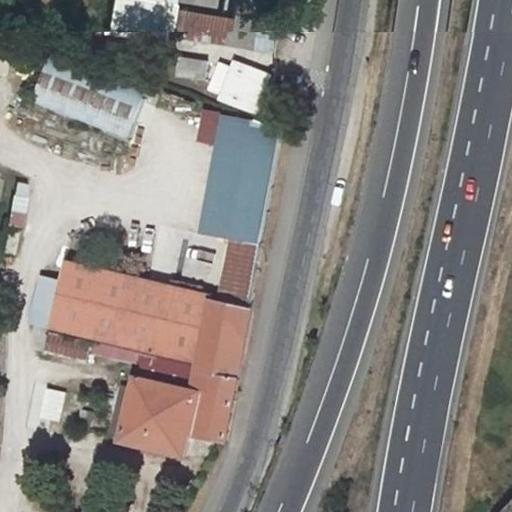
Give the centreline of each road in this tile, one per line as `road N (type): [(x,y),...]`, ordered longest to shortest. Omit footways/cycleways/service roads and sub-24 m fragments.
road 1 (motorway): [(423,0),(381,241),(335,391),(286,511)]
road 2 (unclassified): [(223,511),(265,413),(354,0)]
road 3 (motorway): [(511,10),(412,511)]
road 4 (track): [(0,154),(63,185),(28,268),(0,496)]
road 5 (track): [(63,185),(112,193),(160,184),(178,128)]
